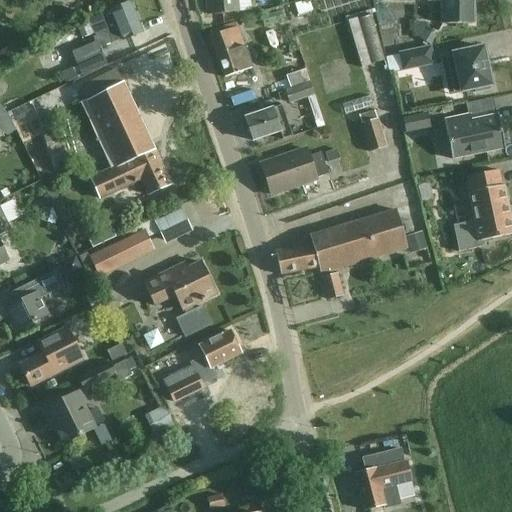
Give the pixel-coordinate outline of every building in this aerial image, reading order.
[(205,0),(207,15),(238,11),(237,0),(205,0)] [(441,2),(441,24),(473,24),(473,6),(472,6),(471,0),(426,0),(426,2),(441,2)] [(307,1),(295,5),(299,17),(311,13),(307,1)] [(96,45),(72,55),(76,65),(102,53),(99,49),(121,40),(122,41),(142,33),(130,2),(88,19),(95,38),(93,38),(96,45)] [(355,10),(346,11),(354,59),(363,58),(355,10)] [(224,78),(252,68),(237,27),(210,37),(224,78)] [(423,31),(419,38),(430,44),(435,36),(424,30),(423,31)] [(402,71),(433,64),(430,47),(398,53),(402,71)] [(489,87),(491,86),(483,47),(440,56),(442,68),(454,66),(460,93),(474,90),(475,93),(489,90),(489,87)] [(35,76),(72,66),(67,51),(31,61),(35,76)] [(102,53),(76,65),(82,77),(107,66),(102,53)] [(115,70),(80,86),(87,102),(122,85),(115,70)] [(289,88),(308,81),(304,70),(285,76),(289,88)] [(453,71),(441,74),(446,92),(458,89),(453,71)] [(313,95),(308,81),(284,90),(288,103),(306,97),(313,95)] [(148,193),(168,184),(154,152),(155,152),(123,85),(122,85),(87,102),(105,139),(91,144),(103,173),(90,178),(99,199),(141,179),(148,193)] [(329,110),(367,98),(364,88),(325,100),(329,110)] [(313,95),(306,97),(315,126),(322,123),(313,95)] [(12,100),(2,105),(4,110),(6,113),(16,109),(12,100)] [(286,105),(245,118),(253,141),(293,128),(286,105)] [(0,124),(8,117),(0,107),(0,124)] [(52,112),(37,116),(44,140),(59,136),(52,112)] [(372,112),(359,116),(361,124),(360,124),(368,152),(385,147),(377,119),(375,120),(372,112)] [(429,128),(426,114),(402,119),(405,133),(429,128)] [(497,115),(469,121),(468,115),(443,120),(451,159),(504,148),(497,115)] [(305,149),(261,164),(271,195),(316,180),(315,178),(328,174),(320,152),(308,157),(305,149)] [(336,150),(325,154),(328,163),(339,159),(336,150)] [(457,251),(457,252),(482,247),(482,246),(480,246),(479,241),(511,234),(511,229),(503,185),(501,186),(498,171),(465,178),(469,193),(468,193),(474,223),(457,227),(462,250),(457,251)] [(215,188),(200,195),(206,209),(221,202),(215,188)] [(157,228),(182,213),(173,197),(147,212),(157,228)] [(0,245),(0,235),(10,230),(0,207),(0,264),(8,261),(0,245)] [(36,210),(33,218),(45,223),(48,214),(36,210)] [(275,252),(280,275),(318,267),(320,275),(407,249),(404,238),(396,210),(292,241),(294,247),(275,252)] [(143,232),(89,258),(93,265),(99,277),(152,250),(143,232)] [(421,233),(404,238),(407,249),(409,254),(426,249),(421,233)] [(87,253),(78,258),(84,270),(93,265),(89,258),(87,253)] [(74,259),(63,264),(69,275),(79,270),(74,259)] [(175,268),(143,283),(154,306),(175,296),(182,311),(184,311),(186,315),(176,319),(184,337),(210,325),(201,307),(192,311),(190,307),(216,295),(200,262),(177,273),(175,268)] [(0,298),(0,315),(5,311),(15,332),(47,316),(39,299),(64,287),(56,271),(0,298)] [(327,300),(343,295),(337,275),(321,279),(327,300)] [(120,276),(120,289),(133,289),(133,276),(120,276)] [(111,302),(102,306),(108,318),(109,320),(118,316),(111,302)] [(102,306),(92,311),(98,323),(108,318),(102,306)] [(43,353),(19,365),(30,387),(82,361),(66,328),(38,343),(43,353)] [(96,332),(99,347),(113,344),(110,329),(96,332)] [(215,378),(211,369),(240,354),(228,331),(199,346),(206,359),(187,368),(188,370),(179,374),(188,392),(215,378)] [(83,390),(115,374),(119,383),(132,376),(125,361),(112,368),(110,363),(78,379),(83,390)] [(92,430),(94,429),(83,406),(85,404),(79,392),(42,410),(48,423),(51,421),(62,445),(92,430)] [(184,396),(173,402),(189,431),(200,425),(184,396)] [(217,398),(205,403),(209,411),(221,406),(217,398)] [(163,408),(149,415),(159,435),(173,428),(163,408)] [(94,429),(92,430),(99,445),(109,440),(102,425),(94,429)] [(395,485),(410,481),(406,462),(402,463),(399,448),(361,458),(365,473),(355,475),(364,510),(383,505),(383,509),(400,505),(395,485)] [(78,452),(68,454),(70,470),(80,469),(78,452)] [(224,506),(221,495),(206,499),(209,510),(224,506)]
